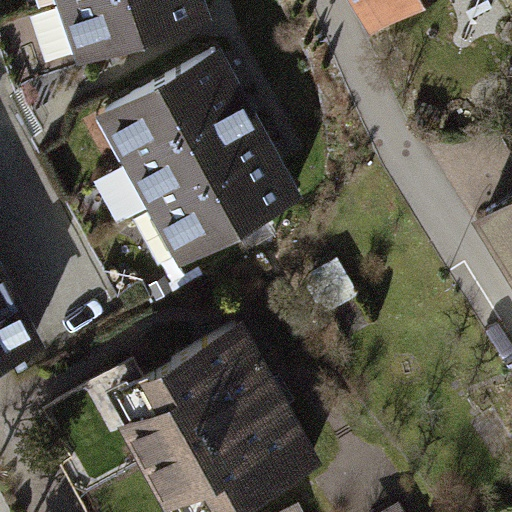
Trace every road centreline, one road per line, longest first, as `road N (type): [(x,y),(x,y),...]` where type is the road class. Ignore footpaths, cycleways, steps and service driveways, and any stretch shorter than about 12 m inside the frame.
road 1 (residential): [(331,0),(394,134),(511,324)]
road 2 (residential): [(0,163),(78,310)]
